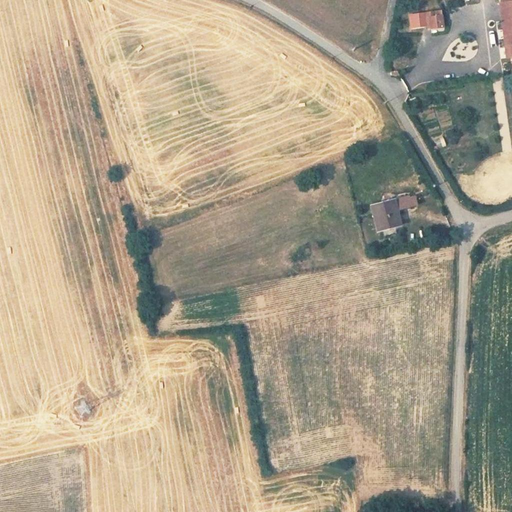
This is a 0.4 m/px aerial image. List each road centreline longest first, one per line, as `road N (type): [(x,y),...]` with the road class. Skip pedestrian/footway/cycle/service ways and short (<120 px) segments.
road 1 (unclassified): [(459,511),(468,229)]
road 2 (residential): [(468,229),(376,77)]
road 3 (residential): [(376,77),(250,0)]
